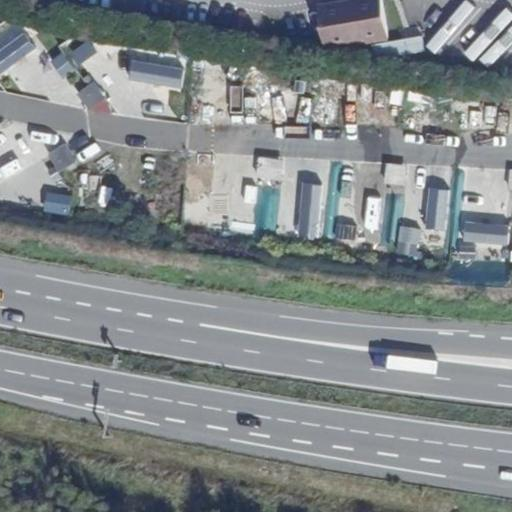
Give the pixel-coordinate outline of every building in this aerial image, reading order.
[(380,0),(373,0),(317,8),(324,51),(387,41),(380,0)] [(0,73),(39,46),(20,19),(0,33),(0,73)] [(187,52),(137,46),(133,78),(183,85),(187,52)] [(78,91),(91,107),(107,96),(94,80),(78,91)] [(78,159),(67,142),(48,153),(59,169),(78,159)] [(283,158),(260,155),(258,176),(281,178),(283,158)] [(408,164),(390,163),(388,182),(406,183),(408,164)] [(194,191),(191,219),(206,220),(209,193),(194,191)]
